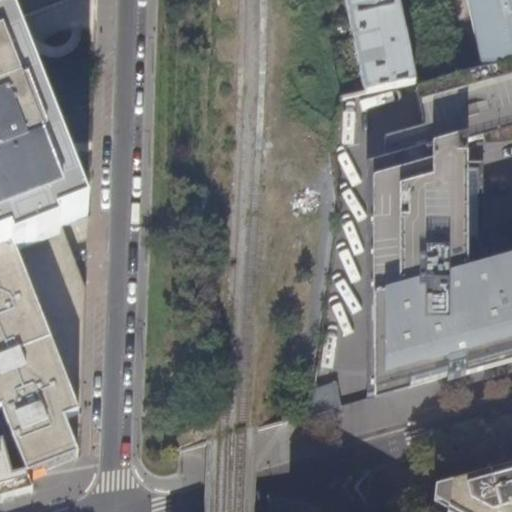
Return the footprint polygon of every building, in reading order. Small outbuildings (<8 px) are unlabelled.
[(0,0),(0,423),(9,443),(27,478),(58,466),(77,459),(64,422),(73,419),(81,416),(85,292),(71,254),(66,242),(61,228),(88,218),(59,151),(31,75),(46,47),(40,44),(34,38),(28,30),(25,22),(79,0),(0,0)] [(346,0),(366,93),(414,84),(396,0),(346,0)] [(511,65),(511,0),(466,0),(481,71),(511,65)] [(476,250),(476,166),(461,166),(461,146),(511,129),(511,65),(481,71),(468,74),(417,90),(417,129),(367,139),(367,400),(369,399),(371,399),(374,398),(436,381),(511,359),(511,270),(488,275),(461,280),(461,250),(476,250)] [(199,195),(218,197),(221,143),(203,142),(199,195)] [(311,389),(315,413),(338,409),(334,386),(311,389)] [(0,502),(32,494),(26,479),(27,478),(9,443),(0,445),(0,502)] [(511,511),(511,466),(511,463),(486,470),(487,475),(435,490),(433,505),(445,511),(511,511)]
